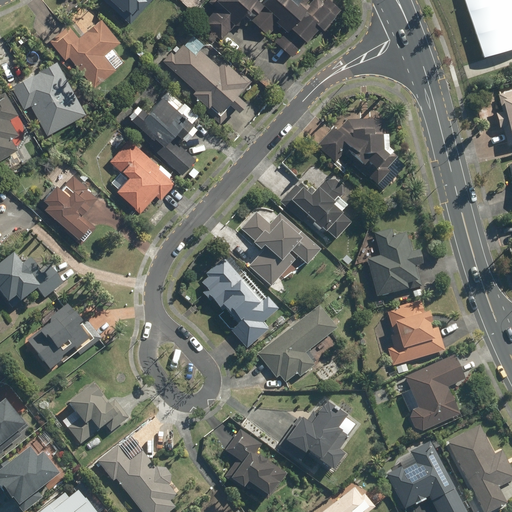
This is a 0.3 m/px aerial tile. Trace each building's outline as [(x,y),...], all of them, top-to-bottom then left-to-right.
[(103,0),(130,24),(151,0),(103,0)] [(210,0),(209,2),(216,8),(202,23),(221,40),(245,14),(250,19),(263,5),(257,0),(210,0)] [(308,3),(305,7),(299,2),(300,0),(265,0),(263,3),(269,8),(254,23),(267,35),(277,24),(282,29),(274,37),(293,55),(320,27),(323,30),(342,10),(331,0),(324,0),(323,1),(321,0),(312,0),(314,1),(310,5),(308,3)] [(66,59),(69,57),(96,87),(117,69),(105,56),(121,42),(100,19),(79,38),(67,25),(49,41),(66,59)] [(193,32),(165,62),(194,89),(191,91),(204,104),(202,107),(221,125),(227,118),(222,114),(231,105),(239,112),(247,103),(238,94),(249,82),(224,59),(218,65),(200,48),(204,43),(193,32)] [(85,114),(56,62),(12,87),(25,110),(32,106),(45,129),(44,130),(48,136),(85,114)] [(0,160),(18,150),(11,139),(19,134),(11,120),(19,115),(4,90),(0,93),(0,160)] [(511,91),(497,95),(502,112),(493,115),(497,129),(503,127),(509,147),(511,145),(511,91)] [(195,127),(196,125),(192,121),(198,115),(183,100),(176,108),(163,97),(148,114),(138,105),(127,116),(142,130),(138,134),(166,161),(169,158),(174,163),(172,166),(182,175),(195,160),(178,143),(183,138),(186,141),(197,128),(195,127)] [(480,109),(482,125),(490,124),(488,108),(480,109)] [(366,176),(380,190),(405,167),(385,146),(386,121),(346,120),(346,132),(340,133),(337,130),(319,145),(335,163),(343,155),(346,158),(349,155),(352,157),(348,161),(364,178),(366,176)] [(177,183),(130,140),(111,160),(128,176),(116,190),(141,213),(156,197),(160,201),(177,183)] [(87,186),(73,172),(64,182),(67,185),(62,190),(55,184),(43,196),(48,201),(44,205),(78,238),(89,227),(92,230),(96,227),(82,214),(99,197),(97,195),(101,192),(91,182),(87,186)] [(335,207),(333,205),(340,197),(342,189),(335,181),(325,181),(311,197),(303,189),(301,192),(295,186),(281,201),(303,222),(306,218),(314,225),(311,229),(321,239),(327,233),(335,241),(352,223),(341,213),(347,208),(340,201),(335,207)] [(249,268),(271,288),(288,268),(283,263),(292,253),(307,266),(321,251),(280,214),(270,225),(256,213),(241,230),(255,242),(252,244),(260,251),(264,247),(269,252),(265,257),(262,254),(249,268)] [(392,230),(375,234),(380,257),(368,260),(376,297),(408,291),(407,284),(419,282),(416,267),(422,265),(419,252),(411,253),(408,237),(394,240),(392,230)] [(47,297),(67,281),(57,269),(46,278),(36,266),(30,258),(22,265),(13,254),(0,264),(0,292),(9,304),(16,298),(20,302),(39,287),(47,297)] [(220,308),(225,303),(243,323),(231,333),(247,351),(269,331),(263,324),(278,310),(265,296),(258,303),(222,261),(206,275),(208,277),(201,283),(210,292),(208,294),(220,308)] [(420,301),(387,311),(398,346),(389,348),(395,368),(445,352),(438,329),(432,330),(431,326),(432,325),(428,313),(425,315),(420,301)] [(64,359),(63,358),(74,350),(79,356),(103,338),(89,319),(82,324),(68,305),(50,318),(53,321),(27,340),(50,370),(64,359)] [(315,359),(309,352),(337,330),(318,306),(257,354),(277,378),(279,376),(285,383),(297,373),(301,377),(316,366),(312,361),(315,359)] [(420,432),(421,432),(460,416),(448,387),(465,380),(454,356),(404,377),(418,408),(411,411),(410,412),(410,413),(410,414),(409,414),(409,415),(409,416),(409,417),(409,418),(408,419),(409,420),(409,421),(409,422),(409,423),(409,424),(410,425),(410,426),(411,426),(411,427),(411,428),(412,428),(413,429),(414,430),(415,430),(415,431),(416,431),(417,431),(417,432),(418,432),(419,432),(420,432)] [(105,397),(93,382),(68,403),(79,417),(67,427),(82,445),(117,416),(124,423),(130,418),(114,399),(106,406),(101,400),(105,397)] [(0,445),(24,427),(5,402),(0,406),(0,445)] [(310,426),(299,418),(278,446),(301,462),(307,454),(333,473),(346,456),(341,452),(351,439),(339,431),(347,419),(326,404),(310,426)] [(477,422),(444,440),(483,511),(488,511),(506,503),(498,488),(511,480),(511,471),(500,450),(494,454),(477,422)] [(261,444),(239,429),(225,451),(238,459),(229,474),(233,476),(230,482),(244,491),(246,487),(268,501),(286,473),(255,453),(261,444)] [(382,465),(387,474),(404,509),(428,497),(430,501),(453,489),(428,441),(409,451),(382,465)] [(30,445),(0,468),(0,482),(11,497),(13,496),(19,503),(59,472),(42,450),(37,454),(30,445)] [(169,486),(173,484),(160,467),(156,470),(142,452),(131,461),(119,445),(97,462),(111,480),(115,476),(143,511),(170,511),(176,508),(170,500),(176,495),(169,486)] [(362,511),(373,504),(369,499),(364,493),(360,496),(354,488),(321,511),(362,511)] [(432,510),(433,511),(432,511),(427,511),(423,511),(421,511),(467,511),(457,490),(432,502),(436,508),(432,510)] [(93,511),(77,492),(52,511),(93,511)]
